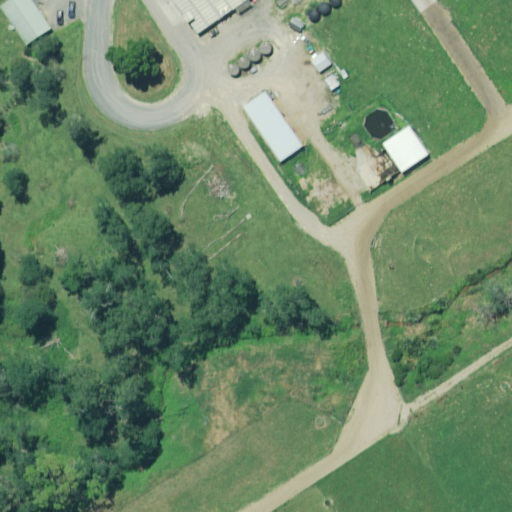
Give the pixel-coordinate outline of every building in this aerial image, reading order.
[(55,29),(34,0),(16,0),(5,8),(31,46),(55,29)] [(177,0),(201,35),(252,0),(177,0)] [(335,64),(327,53),(314,62),(323,73),(335,64)] [(336,75),(328,81),(338,96),(346,91),(336,75)] [(307,147),(269,93),(247,108),(285,163),(307,147)] [(433,155),(414,128),(388,146),(407,173),(433,155)]
